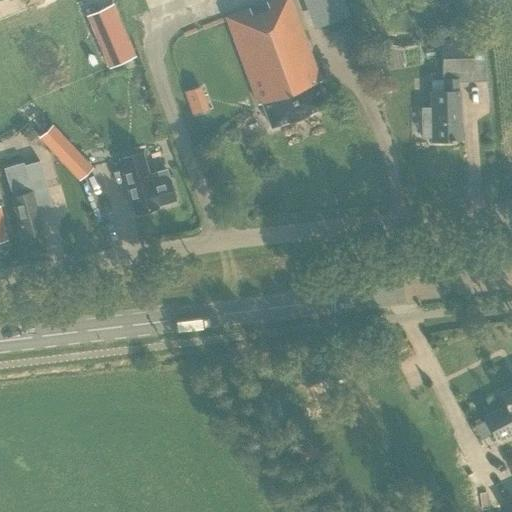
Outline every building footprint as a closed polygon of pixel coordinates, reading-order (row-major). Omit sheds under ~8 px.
[(290,0),(269,0),(225,17),(257,104),(261,103),(270,127),(288,120),(289,122),(308,114),(307,113),(325,107),(316,82),(320,81),(290,0)] [(111,5),(85,15),(105,68),(131,58),(111,5)] [(441,41),(442,72),(472,72),(471,40),(441,41)] [(430,108),(420,108),(420,137),(431,137),(431,140),(459,140),(458,91),(457,91),(457,79),(443,79),(443,91),(430,91),(430,108)] [(92,167),(52,124),(38,136),(79,180),(92,167)] [(119,159),(122,168),(125,181),(134,213),(157,206),(157,205),(174,200),(168,178),(166,172),(149,177),(142,152),(119,159)] [(42,231),(31,191),(47,187),(39,160),(23,164),(22,163),(3,168),(7,181),(12,197),(11,197),(22,236),(42,231)] [(511,387),(499,393),(507,409),(486,420),(496,439),(511,431),(511,387)]
